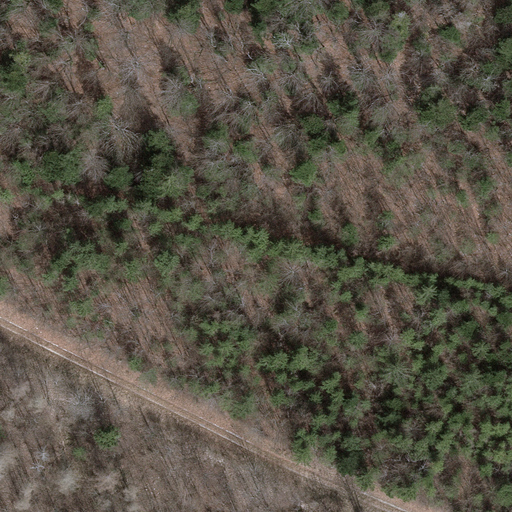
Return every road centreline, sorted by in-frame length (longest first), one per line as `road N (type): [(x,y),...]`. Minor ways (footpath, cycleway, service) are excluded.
road 1 (track): [(0,186),(511,280)]
road 2 (track): [(0,318),(410,511)]
